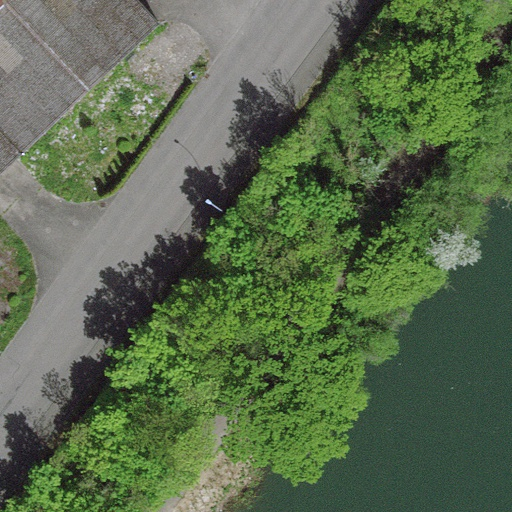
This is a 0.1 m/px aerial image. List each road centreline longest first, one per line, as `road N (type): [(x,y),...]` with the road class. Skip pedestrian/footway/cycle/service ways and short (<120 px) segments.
road 1 (track): [(511,6),(147,511)]
road 2 (residential): [(303,0),(0,425)]
